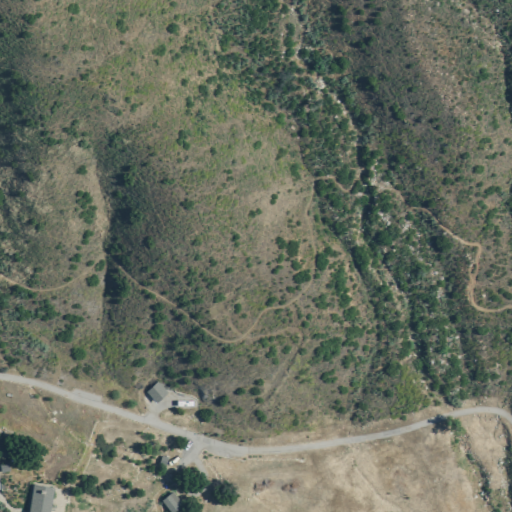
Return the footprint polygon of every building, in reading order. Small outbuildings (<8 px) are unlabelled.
[(156,381),(145,391),(155,402),(166,392),(156,381)] [(161,455),(158,462),(164,464),(166,456),(161,455)] [(0,462),(0,471),(9,469),(7,461),(0,462)] [(25,511),(45,511),(51,485),(30,482),(25,511)] [(169,489),(157,499),(168,511),(179,502),(169,489)]
